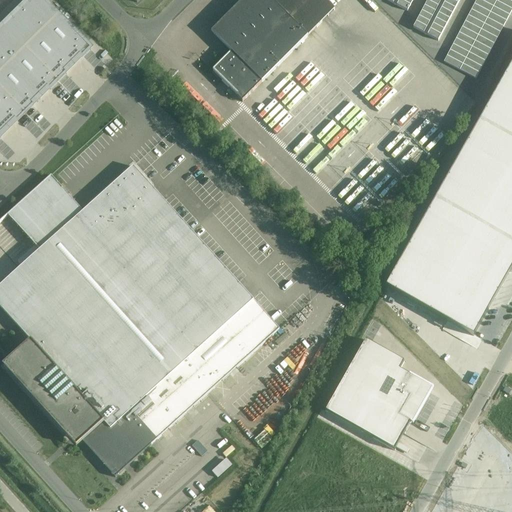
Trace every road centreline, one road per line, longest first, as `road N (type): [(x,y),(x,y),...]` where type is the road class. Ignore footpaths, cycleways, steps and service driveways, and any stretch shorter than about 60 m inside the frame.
road 1 (unknown): [(273,146),(366,60),(388,59),(424,93),(445,116),(444,141),(378,209),(343,207),(289,163)]
road 2 (unclassified): [(8,191),(119,74),(141,39)]
road 3 (unclassified): [(511,344),(417,511)]
road 4 (unknown): [(273,146),(148,33)]
